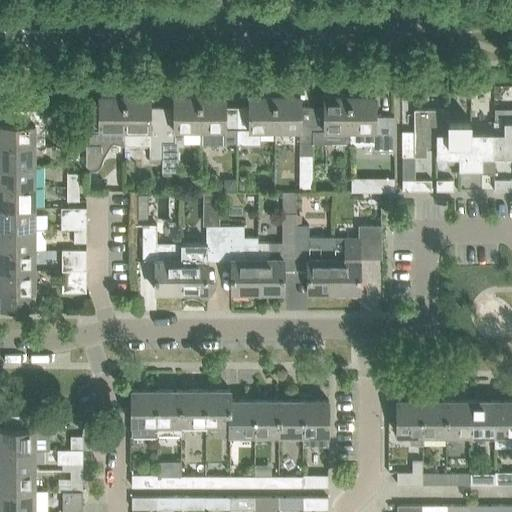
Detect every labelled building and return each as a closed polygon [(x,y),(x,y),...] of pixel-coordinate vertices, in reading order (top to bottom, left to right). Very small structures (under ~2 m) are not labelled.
[(103,157),(111,142),(125,144),(125,94),(100,94),(100,107),(87,107),(88,129),(87,129),(87,168),(97,168),(101,163),(103,157)] [(150,144),(150,162),(162,162),(163,162),(163,107),(150,107),(150,94),(125,94),(125,144),(126,144),(150,144)] [(178,145),(184,145),(183,130),(200,130),(201,130),(200,94),(175,94),(175,107),(163,107),(163,162),(162,162),(162,169),(178,169),(178,145)] [(200,130),(200,142),(238,141),(238,117),(237,117),(225,117),(225,94),(200,94),(201,130),(200,130)] [(238,141),(259,141),(259,129),(275,129),(275,94),(250,94),(250,107),(237,107),(237,117),(238,117),(238,141)] [(299,190),(312,190),(313,141),(314,141),(314,107),(301,107),(301,94),(275,94),(275,129),(300,129),(300,142),(299,190)] [(325,141),(330,141),(330,129),(350,129),(350,94),(325,94),(325,107),(314,107),(314,141),(325,141)] [(376,117),(376,94),(350,94),(350,129),(350,144),(375,143),(375,150),(388,150),(388,117),(376,117)] [(432,179),(415,179),(414,156),(427,156),(427,145),(436,145),(437,145),(437,132),(448,132),(448,120),(449,120),(449,108),(414,109),(414,131),(402,131),(403,190),(432,190),(432,179)] [(35,144),(44,144),(43,124),(43,110),(5,110),(5,123),(0,123),(0,144),(35,144)] [(494,121),(494,131),(494,156),(511,155),(511,119),(494,120),(494,121)] [(471,120),(449,120),(448,120),(448,132),(437,132),(437,145),(436,145),(437,156),(459,156),(460,156),(460,145),(470,145),(470,132),(471,132),(471,120)] [(66,130),(67,144),(79,144),(79,130),(66,130)] [(489,132),(471,132),(470,132),(470,145),(460,145),(460,156),(459,156),(459,168),(481,168),(481,173),(494,173),(494,156),(494,131),(489,132)] [(0,165),(35,165),(35,144),(0,144),(0,165)] [(79,144),(67,144),(67,158),(80,157),(79,144)] [(0,186),(35,186),(35,165),(0,165),(0,186)] [(79,173),(67,173),(67,186),(79,186),(79,173)] [(198,175),(180,175),(180,186),(198,186),(198,175)] [(226,179),(226,190),(235,190),(235,179),(226,179)] [(454,179),(437,179),(437,190),(454,190),(454,179)] [(511,179),(494,179),(494,190),(511,190),(511,179)] [(0,207),(35,207),(35,186),(0,186),(0,207)] [(67,200),(79,200),(79,186),(67,186),(67,200)] [(257,256),(258,256),(258,291),(284,291),(284,253),(295,253),(295,211),(293,211),(293,193),(284,193),(285,211),(283,211),(283,241),(257,241),(257,256)] [(149,199),(140,199),(139,213),(148,213),(149,199)] [(0,228),(35,228),(35,207),(0,207),(0,228)] [(61,227),(74,227),(74,228),(86,228),(86,214),(86,207),(61,207),(61,227)] [(333,290),(333,235),(309,235),(309,223),(297,223),(297,211),(295,211),(295,253),(308,253),(308,290),(333,290)] [(206,241),(193,241),(181,241),(181,291),(208,291),(208,258),(220,258),(219,224),(206,224),(206,241)] [(243,236),(243,224),(219,224),(220,258),(232,258),(232,291),(258,291),(258,256),(257,256),(257,241),(257,236),(243,236)] [(359,235),(346,235),(333,235),(333,290),(360,290),(360,252),(382,252),(382,224),(359,224),(359,235)] [(156,253),(156,291),(181,291),(181,241),(157,241),(157,225),(143,225),(143,253),(156,253)] [(0,249),(35,249),(35,228),(0,228),(0,249)] [(86,242),(86,228),(74,228),(74,242),(86,242)] [(62,248),(62,270),(87,269),(86,248),(62,248)] [(0,270),(35,270),(35,249),(0,249),(0,270)] [(87,269),(62,270),(63,291),(87,290),(87,269)] [(35,270),(0,270),(0,291),(1,292),(1,311),(36,311),(35,270)] [(132,389),(132,434),(157,435),(157,428),(157,389),(132,389)] [(157,428),(157,435),(181,434),(181,423),(181,389),(157,389),(157,428)] [(181,423),(206,423),(206,389),(181,389),(181,423)] [(231,389),(206,389),(206,423),(230,423),(230,399),(231,399),(231,389)] [(230,423),(230,433),(255,433),(255,399),(231,399),(230,399),(230,423)] [(255,399),(255,433),(279,433),(279,399),(255,399)] [(302,438),(302,444),(303,444),(303,399),(279,399),(279,433),(302,433),(302,438)] [(329,399),(303,399),(303,444),(329,444),(329,399)] [(410,442),(423,442),(423,432),(422,432),(422,399),(397,399),(397,438),(410,438),(410,442)] [(422,432),(423,432),(446,432),(446,399),(422,399),(422,432)] [(470,399),(446,399),(446,432),(470,432),(470,399)] [(495,399),(470,399),(470,432),(495,432),(495,399)] [(511,399),(495,399),(495,432),(508,432),(508,438),(511,437),(511,399)] [(0,448),(35,448),(36,415),(5,414),(5,427),(0,427),(0,448)] [(71,447),(71,448),(83,448),(83,435),(71,435),(71,447)] [(71,469),(83,469),(83,448),(71,448),(71,447),(59,447),(59,462),(63,462),(63,470),(71,469)] [(0,469),(35,470),(35,448),(0,448),(0,469)] [(422,471),(423,471),(423,459),(412,459),(412,471),(397,471),(397,483),(422,483),(422,471)] [(0,490),(35,490),(35,470),(0,469),(0,490)] [(71,490),(83,490),(83,469),(71,469),(71,490)] [(446,471),(423,471),(422,471),(422,483),(446,483),(446,471)] [(471,471),(446,471),(446,483),(471,483),(471,471)] [(495,471),(471,471),(471,483),(495,483),(495,471)] [(511,471),(495,471),(495,483),(511,483),(511,471)] [(157,486),(157,475),(157,474),(132,474),(132,486),(157,486)] [(303,475),(303,486),(328,486),(328,474),(303,474),(303,475)] [(157,475),(157,486),(181,486),(181,475),(157,475)] [(206,475),(181,475),(181,486),(206,486),(206,475)] [(230,475),(206,475),(206,486),(230,486),(230,475)] [(255,475),(230,475),(230,486),(255,486),(255,475)] [(279,475),(255,475),(255,486),(279,486),(279,475)] [(303,475),(279,475),(279,486),(303,486),(303,475)] [(0,511),(35,511),(35,490),(0,490),(0,511)] [(63,511),(82,511),(82,504),(83,504),(83,490),(71,490),(63,490),(63,511)] [(157,507),(157,496),(132,496),(132,508),(157,508),(157,507)] [(157,507),(181,507),(181,496),(157,496),(157,507)] [(206,507),(206,496),(181,496),(181,507),(206,507)] [(230,496),(206,496),(206,507),(230,507),(230,496)] [(255,496),(230,496),(230,507),(230,511),(253,511),(253,507),(255,507),(255,496)] [(279,496),(255,496),(255,507),(279,507),(279,496)] [(303,496),(279,496),(279,507),(303,507),(303,496)] [(303,496),(303,507),(303,508),(328,508),(328,496),(303,496)]
